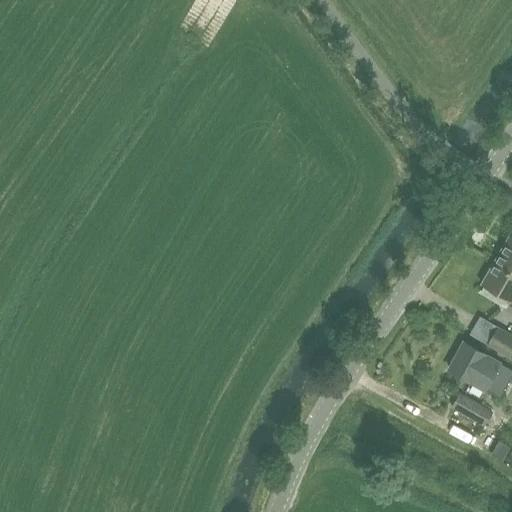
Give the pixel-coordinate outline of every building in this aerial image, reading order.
[(511,236),(509,235),(493,262),(509,271),(511,266),(511,236)] [(484,285),(481,291),(505,305),(508,299),(511,301),(511,300),(511,266),(509,271),(493,262),(481,283),(484,285)] [(486,344),(511,359),(511,334),(479,316),(469,334),(487,344),(486,344)] [(483,387),(498,360),(464,341),(449,368),(483,387)] [(492,410),(459,391),(451,406),(484,425),(492,410)]
